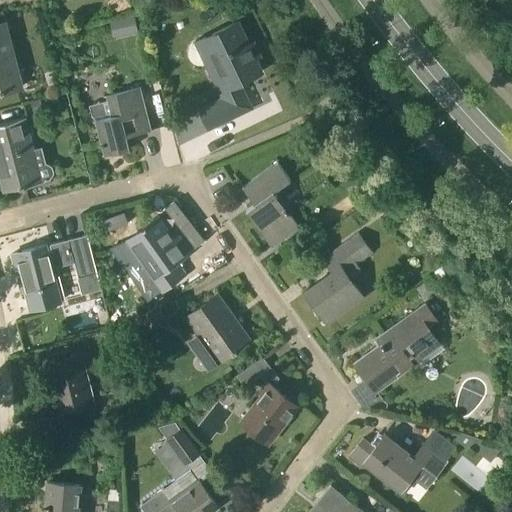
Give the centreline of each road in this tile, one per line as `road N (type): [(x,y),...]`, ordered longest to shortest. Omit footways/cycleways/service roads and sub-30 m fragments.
road 1 (residential): [(266,511),(333,423),(325,377),(194,196),(175,182),(0,227)]
road 2 (secondary): [(511,161),(437,85),(371,0)]
